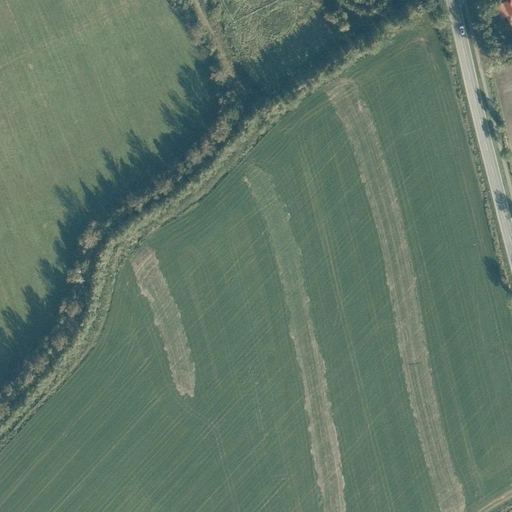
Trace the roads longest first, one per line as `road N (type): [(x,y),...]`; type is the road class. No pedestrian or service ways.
road 1 (track): [(190,0),(225,69),(235,117),(172,185),(103,228),(70,329),(0,406)]
road 2 (tertiary): [(453,0),(511,242)]
